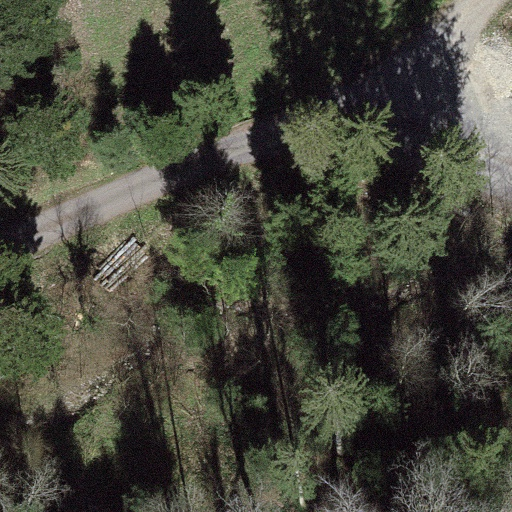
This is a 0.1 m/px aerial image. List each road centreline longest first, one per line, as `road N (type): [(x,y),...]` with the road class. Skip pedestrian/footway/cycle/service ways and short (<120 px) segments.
road 1 (unclassified): [(0,252),(194,162),(287,130),(355,130)]
road 2 (track): [(355,130),(501,0)]
road 3 (unclassified): [(511,182),(355,130)]
